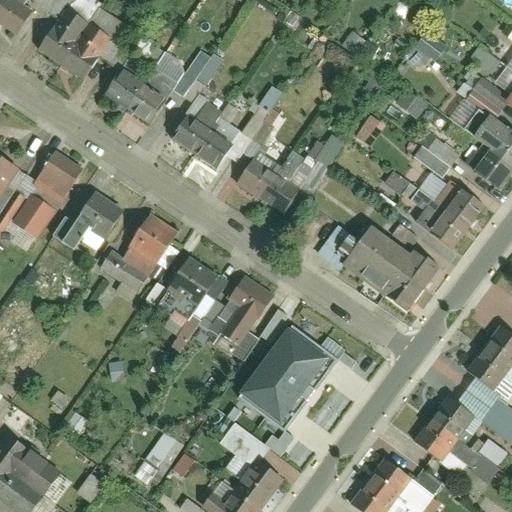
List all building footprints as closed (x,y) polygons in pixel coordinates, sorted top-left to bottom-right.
[(0,0),(0,26),(23,43),(52,0),(0,0)] [(57,0),(57,1),(107,36),(118,21),(87,0),(57,0)] [(107,54),(55,19),(35,48),(88,84),(107,54)] [(425,32),(407,58),(429,72),(446,46),(425,32)] [(476,51),(470,64),(496,75),(501,62),(476,51)] [(185,97),(204,66),(194,60),(188,70),(163,55),(151,76),(185,97)] [(210,57),(197,83),(208,88),(220,61),(210,57)] [(126,71),(110,95),(165,132),(181,108),(126,71)] [(395,106),(416,121),(427,107),(406,91),(395,106)] [(264,98),(242,137),(260,148),(282,109),(264,98)] [(464,132),(471,138),(485,119),(478,113),(464,132)] [(355,139),(370,149),(385,127),(370,117),(355,139)] [(472,178),(496,195),(511,172),(511,133),(492,118),(473,144),(489,155),(472,178)] [(217,174),(233,152),(191,121),(175,142),(217,174)] [(327,131),(309,163),(290,152),(275,178),(312,199),(344,141),(327,131)] [(24,165),(0,149),(0,212),(6,216),(0,225),(0,235),(13,244),(27,221),(47,234),(85,173),(57,155),(41,182),(55,191),(44,209),(10,187),(24,165)] [(296,194),(249,161),(234,182),(281,216),(296,194)] [(403,211),(445,242),(478,197),(442,170),(438,175),(422,163),(411,179),(401,172),(391,185),(411,200),(403,211)] [(122,219),(92,196),(78,213),(71,223),(100,246),(122,219)] [(400,246),(361,219),(352,232),(328,216),(311,241),(399,302),(429,258),(404,240),(400,246)] [(167,237),(148,223),(114,268),(133,282),(167,237)] [(180,315),(212,273),(185,252),(153,294),(180,315)] [(258,292),(235,276),(197,330),(245,363),(260,342),(236,325),(258,292)] [(279,313),(259,335),(267,342),(287,320),(279,313)] [(511,327),(494,314),(458,362),(486,382),(511,345),(511,327)] [(366,352),(337,332),(319,358),(348,377),(366,352)] [(327,395),(309,380),(260,437),(279,453),(327,395)] [(440,384),(404,433),(433,455),(469,406),(440,384)] [(135,475),(153,489),(184,447),(165,433),(135,475)] [(40,511),(50,499),(18,475),(33,454),(6,434),(0,441),(0,503),(11,511),(40,511)] [(183,477),(194,462),(184,455),(173,471),(183,477)] [(358,496),(379,511),(430,511),(436,504),(382,464),(358,496)] [(260,511),(281,487),(255,466),(217,511),(260,511)]
